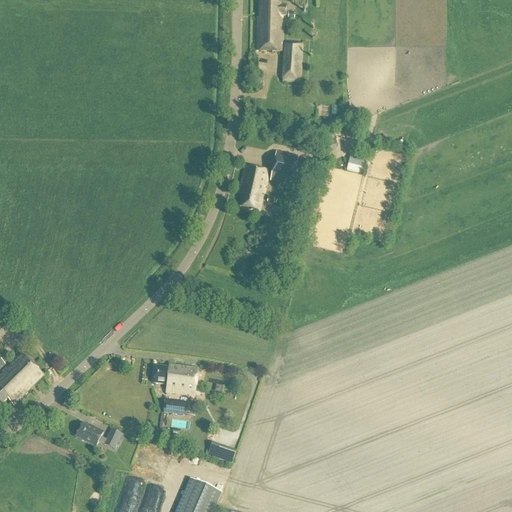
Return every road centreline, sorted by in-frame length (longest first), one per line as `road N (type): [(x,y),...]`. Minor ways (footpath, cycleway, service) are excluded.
road 1 (unclassified): [(0,440),(151,304),(212,222),(235,105),(237,0)]
road 2 (track): [(373,123),(511,68)]
